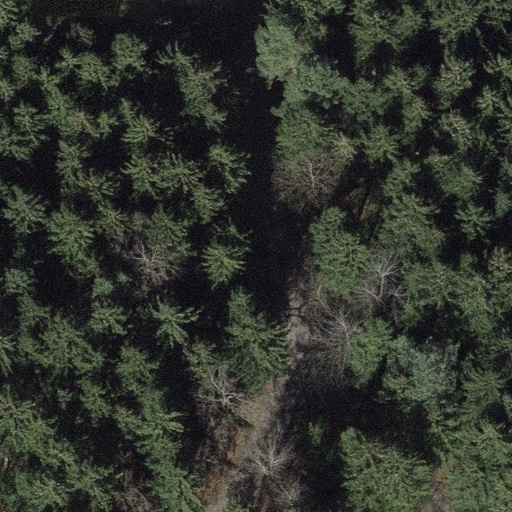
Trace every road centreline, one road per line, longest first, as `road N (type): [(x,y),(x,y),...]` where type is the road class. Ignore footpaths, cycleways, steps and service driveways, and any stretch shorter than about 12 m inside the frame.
road 1 (track): [(232,511),(283,403),(300,343),(263,137),(267,0)]
road 2 (track): [(300,343),(355,432),(435,511)]
road 3 (track): [(130,0),(263,137)]
